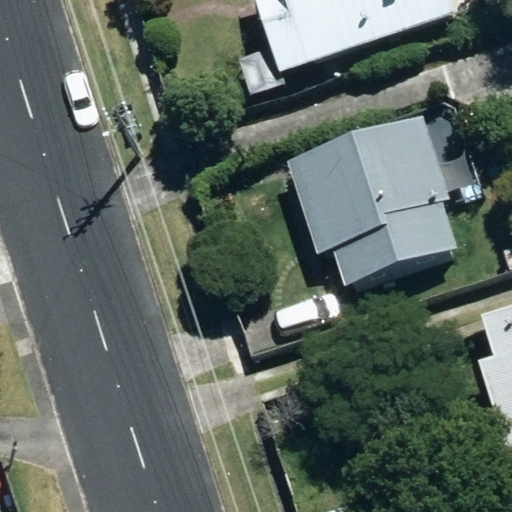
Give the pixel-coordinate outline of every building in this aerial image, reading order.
[(273,0),(300,84),(473,29),(464,0),(273,0)] [(351,262),(362,296),(473,261),(458,214),(465,212),(441,133),(306,176),(335,267),(351,262)] [(511,374),(502,377),(511,411),(511,327),(503,330),(511,359),(511,374)] [(317,511),(353,511),(337,466),(305,476),(317,511)] [(418,511),(414,499),(375,511),(418,511)]
